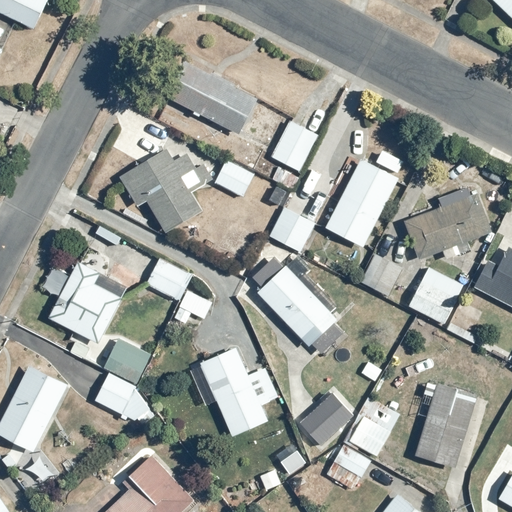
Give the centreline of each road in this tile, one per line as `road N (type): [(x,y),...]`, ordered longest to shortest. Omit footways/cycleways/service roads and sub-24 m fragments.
road 1 (residential): [(0,259),(130,0)]
road 2 (residential): [(270,0),(511,122)]
